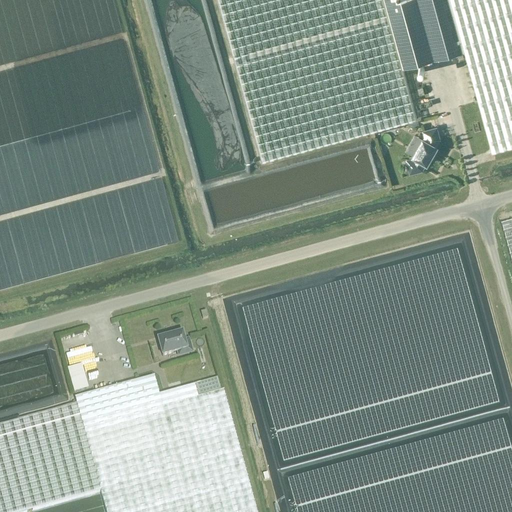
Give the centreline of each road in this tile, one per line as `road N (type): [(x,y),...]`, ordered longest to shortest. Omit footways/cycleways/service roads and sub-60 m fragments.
road 1 (unclassified): [(479,205),(0,336)]
road 2 (unclassified): [(511,322),(479,205)]
